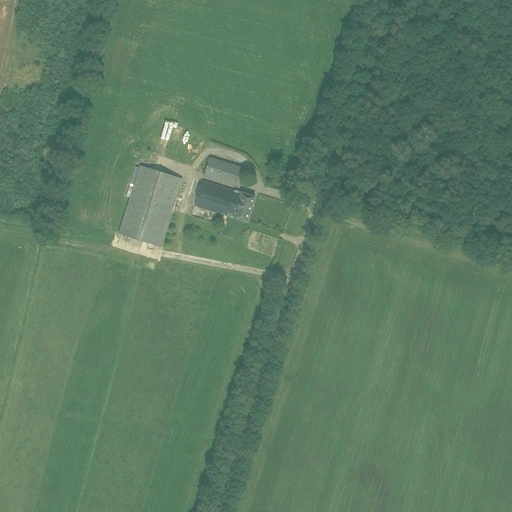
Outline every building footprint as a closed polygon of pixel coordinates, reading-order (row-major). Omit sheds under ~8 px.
[(172,134),(188,136),(189,126),(177,125),(177,122),(169,122),(169,126),(173,127),(172,134)] [(194,130),(191,139),(203,143),(206,134),(194,130)] [(242,168),(210,157),(204,176),(236,186),(242,168)] [(119,234),(139,240),(160,247),(182,179),(140,166),(119,234)] [(235,191),(202,182),(195,204),(225,213),(225,215),(247,221),(255,196),(235,190),(235,191)]
